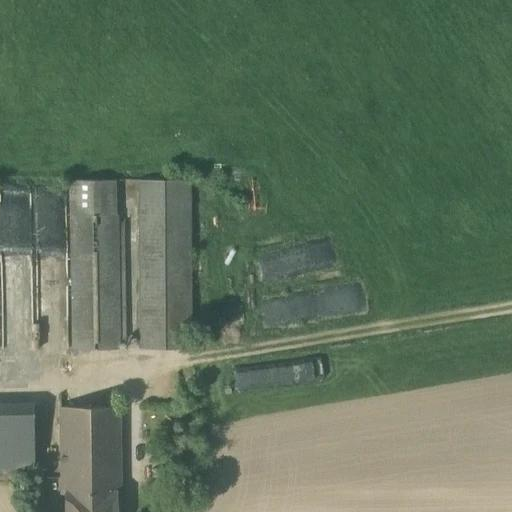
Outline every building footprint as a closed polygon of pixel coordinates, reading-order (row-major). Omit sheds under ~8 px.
[(116,215),(116,180),(69,181),(71,350),(118,349),(119,339),(119,223),(119,215),(116,215)] [(191,349),(190,181),(138,181),(139,349),(191,349)] [(274,361),(231,368),(235,394),(279,387),(274,361)] [(66,511),(115,511),(115,495),(122,495),(120,406),(60,407),(60,415),(62,496),(67,496),(66,511)] [(0,469),(34,469),(33,413),(0,413),(0,469)]
